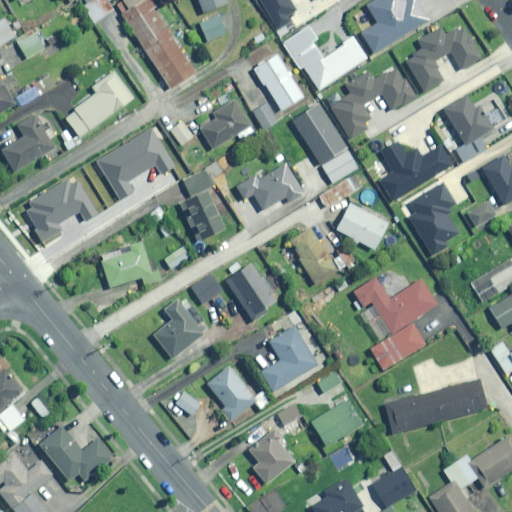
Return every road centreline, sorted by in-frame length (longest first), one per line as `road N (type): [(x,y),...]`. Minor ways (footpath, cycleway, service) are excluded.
road 1 (residential): [(211,511),(18,281)]
road 2 (unknown): [(75,351),(296,215)]
road 3 (unknown): [(0,204),(153,106)]
